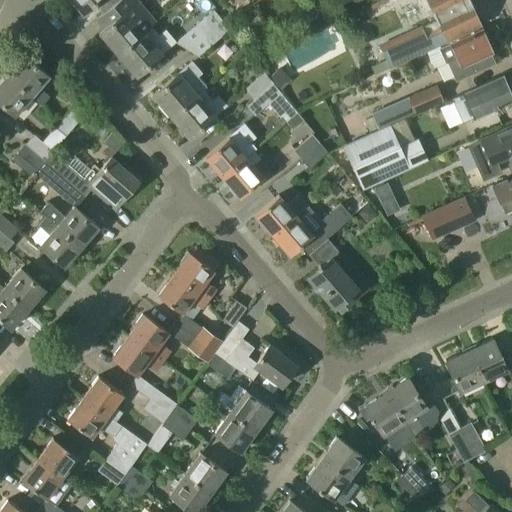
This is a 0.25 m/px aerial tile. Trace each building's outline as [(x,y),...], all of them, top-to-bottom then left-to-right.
[(75,0),(77,2),(75,3),(83,13),(98,0),(75,0)] [(119,0),(103,14),(111,23),(100,32),(107,41),(109,40),(119,52),(150,26),(156,21),(138,0),(119,0)] [(435,16),(469,1),(468,0),(396,0),(400,7),(412,0),(418,0),(424,11),(430,7),(435,16)] [(422,26),(432,49),(448,42),(447,39),(479,24),(469,1),(435,16),(437,21),(435,22),(434,20),(422,26)] [(213,10),(194,26),(202,36),(221,19),(213,10)] [(221,19),(202,36),(210,45),(229,29),(222,20),(221,19)] [(150,26),(119,52),(131,65),(129,66),(136,75),(175,41),(164,29),(158,35),(150,26)] [(432,49),(422,26),(379,45),(384,56),(389,68),(432,49)] [(495,62),(490,53),(492,52),(481,29),(440,48),(446,62),(448,62),(457,80),(495,62)] [(39,87),(49,75),(25,55),(8,74),(32,95),(31,96),(42,105),(49,97),(39,87)] [(174,114),(203,90),(206,87),(197,77),(202,73),(191,60),(178,71),(179,73),(154,94),(162,103),(163,102),(174,114)] [(264,72),(244,89),(253,100),(272,83),(264,72)] [(32,95),(8,74),(0,83),(0,101),(15,114),(31,96),(32,95)] [(455,98),(453,99),(463,122),(478,116),(479,119),(496,112),(494,108),(511,100),(511,98),(502,77),(455,98)] [(280,118),(282,116),(286,122),(297,112),(291,105),(292,104),(281,92),(280,93),(272,84),(273,83),(272,83),(253,100),(246,106),(254,115),(268,104),(280,118)] [(409,97),(415,113),(443,101),(436,85),(409,97)] [(203,90),(174,114),(183,126),(181,127),(190,136),(226,105),(218,95),(212,100),(203,90)] [(371,113),(377,129),(415,113),(409,97),(371,113)] [(66,136),(83,116),(73,108),(56,127),(66,136)] [(410,168),(428,160),(418,138),(400,146),(390,125),(343,147),(362,189),(410,167),(410,168)] [(511,126),(481,140),(468,146),(483,181),(501,172),(497,162),(508,157),(510,163),(508,164),(511,172),(511,126)] [(227,137),(205,156),(222,176),(251,152),(253,150),(255,148),(249,141),(246,143),(235,130),(227,137)] [(293,150),(301,159),(301,160),(320,144),(311,134),(293,150)] [(26,143),(45,160),(52,151),(33,135),(26,143)] [(30,176),(36,170),(45,160),(26,143),(11,159),(30,176)] [(320,144),(301,160),(309,168),(327,152),(320,144)] [(262,177),(252,165),(260,158),(253,150),(251,152),(222,176),(240,197),(262,177)] [(45,160),(64,176),(71,168),(52,151),(45,160)] [(113,208),(123,197),(138,179),(112,157),(97,174),(92,169),(82,180),(113,208)] [(45,160),(36,170),(55,187),(64,176),(45,160)] [(511,179),(507,181),(506,178),(492,185),(505,213),(511,209),(511,179)] [(376,189),(381,201),(392,195),(387,184),(376,189)] [(273,235),(308,205),(299,194),(286,206),(278,197),(256,215),(273,235)] [(432,238),(447,232),(474,220),(471,213),(465,198),(437,210),(422,216),(432,238)] [(46,215),(81,245),(98,226),(74,205),(64,216),(48,202),(40,212),(45,216),(46,215)] [(308,205),(273,235),(290,255),(301,245),(309,254),(320,245),(340,228),(340,227),(339,226),(351,216),(340,203),(321,220),(308,205)] [(0,213),(0,228),(11,238),(18,229),(13,225),(2,216),(0,213)] [(46,215),(45,216),(38,225),(49,234),(41,244),(64,264),(81,245),(46,215)] [(13,242),(10,239),(10,238),(0,228),(0,247),(5,252),(13,242)] [(354,301),(348,295),(357,288),(331,258),(338,252),(327,240),(320,246),(320,245),(309,254),(319,266),(308,276),(335,307),(337,306),(342,312),(354,301)] [(196,245),(190,253),(188,252),(173,273),(201,293),(208,301),(217,289),(206,282),(214,271),(202,262),(208,254),(196,245)] [(3,286),(27,307),(44,287),(20,266),(3,286)] [(201,293),(173,273),(157,295),(183,314),(192,301),(202,309),(208,301),(201,293)] [(0,317),(11,327),(27,307),(3,286),(0,283),(0,317)] [(236,301),(222,320),(232,327),(246,308),(236,301)] [(143,313),(128,335),(163,361),(171,351),(161,343),(169,332),(143,313)] [(215,351),(214,352),(225,360),(241,339),(248,329),(238,321),(232,328),(222,342),(215,351)] [(194,336),(215,351),(222,342),(201,327),(194,336)] [(128,335),(112,356),(137,375),(145,364),(155,371),(163,361),(128,335)] [(215,351),(194,336),(186,347),(207,362),(214,352),(215,351)] [(469,348),(484,379),(507,369),(492,337),(469,348)] [(241,339),(225,360),(235,368),(238,369),(252,380),(260,369),(281,384),(297,363),(270,344),(256,363),(251,359),(247,356),(253,348),(241,339)] [(484,379),(469,348),(446,358),(461,390),(484,379)] [(214,352),(207,362),(207,363),(207,364),(227,379),(235,368),(225,360),(214,352)] [(114,406),(123,394),(97,375),(82,396),(108,415),(115,420),(121,412),(114,406)] [(414,414),(427,405),(408,376),(386,390),(406,420),(404,420),(413,435),(423,428),(414,414)] [(145,381),(137,391),(149,399),(150,399),(170,413),(177,404),(145,381)] [(223,392),(216,401),(218,402),(229,411),(256,430),(271,409),(238,385),(229,397),(223,392)] [(367,419),(372,416),(385,434),(404,420),(406,420),(386,390),(365,405),(366,405),(361,409),(367,419)] [(112,436),(121,425),(108,415),(82,396),(67,418),(92,437),(99,427),(111,436),(112,436)] [(142,409),(162,423),(169,414),(170,413),(150,399),(149,399),(142,409)] [(212,411),(223,419),(215,431),(241,450),(256,430),(229,411),(217,403),(212,411)] [(169,414),(190,429),(197,419),(177,404),(170,413),(169,414)] [(162,424),(169,429),(182,439),(190,429),(169,414),(162,423),(162,424)] [(460,428),(476,456),(486,450),(470,422),(460,428)] [(146,445),(157,453),(172,432),(162,424),(146,445)] [(131,466),(146,443),(121,425),(112,436),(116,444),(105,460),(124,474),(131,466)] [(448,434),(464,463),(476,456),(460,428),(448,434)] [(321,455),(349,476),(364,456),(336,435),(321,455)] [(37,458),(62,477),(78,456),(52,437),(37,458)] [(184,473),(211,491),(226,471),(199,452),(184,473)] [(321,455),(306,477),(334,497),(344,504),(358,484),(349,477),(349,476),(321,455)] [(56,505),(71,485),(62,478),(62,477),(37,458),(21,480),(46,498),(56,505)] [(105,460),(97,471),(117,485),(124,475),(124,474),(105,460)] [(124,474),(124,475),(145,491),(152,480),(131,466),(124,474)] [(433,490),(411,466),(402,475),(424,498),(433,490)] [(195,511),(211,491),(184,473),(169,493),(195,511)] [(117,485),(115,487),(116,487),(138,502),(145,491),(124,475),(117,485)] [(392,484),(414,507),(424,498),(402,475),(392,484)] [(498,511),(491,504),(489,506),(474,490),(464,499),(477,511),(498,511)] [(25,511),(7,498),(0,508),(0,511),(25,511)] [(306,511),(290,500),(280,511),(306,511)]
